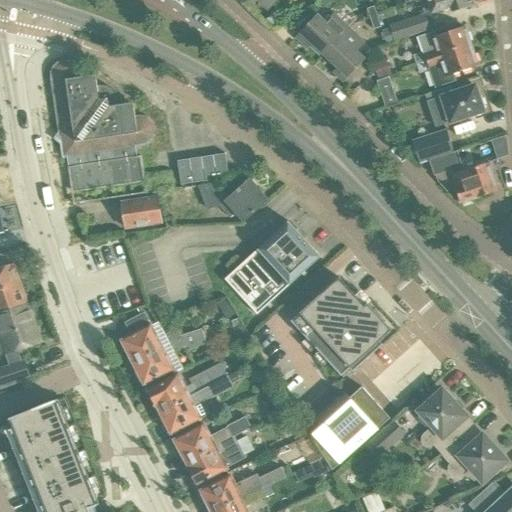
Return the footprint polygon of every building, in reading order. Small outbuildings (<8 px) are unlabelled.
[(259,0),(269,9),(277,0),(259,0)] [(407,0),(409,4),(421,0),(429,0),(433,12),(453,6),(454,10),(473,4),(471,0),(407,0)] [(367,8),(370,17),(378,15),(375,6),(367,8)] [(390,28),(382,30),(386,43),(392,41),(425,30),(432,22),(433,22),(434,21),(426,13),(426,12),(425,12),(425,13),(395,23),(389,25),(390,28)] [(324,56),(351,28),(335,13),(326,21),(319,14),(296,38),(307,49),(312,44),(324,56)] [(370,17),(374,29),(382,27),(378,15),(370,17)] [(471,45),(464,25),(436,35),(434,31),(417,37),(422,53),(414,56),(417,64),(471,45)] [(366,42),(351,28),(324,56),(336,67),(332,72),(343,83),(365,59),(357,52),(366,42)] [(471,45),(417,64),(420,73),(430,69),(436,86),(456,79),(454,73),(478,65),(471,45)] [(374,62),(378,79),(391,75),(386,59),(374,62)] [(68,62),(62,62),(54,67),(51,72),(51,82),(59,133),(53,139),(60,144),(62,158),(66,158),(70,186),(74,190),(79,192),(144,182),(141,155),(137,156),(136,148),(143,147),(148,145),(152,141),(155,137),(155,133),(155,128),(154,123),(150,119),(145,117),(140,117),(136,117),(134,110),(128,106),(123,106),(122,98),(116,99),(107,90),(98,92),(97,81),(89,76),(81,77),(80,73),(78,69),(77,66),(73,63),(68,62)] [(482,106),(480,99),(478,97),(474,87),(452,94),(450,87),(425,95),(436,127),(482,111),(481,109),(482,106)] [(381,95),(385,108),(398,103),(394,91),(381,95)] [(420,163),(429,160),(454,152),(447,129),(413,141),(420,163)] [(178,158),(182,181),(230,174),(226,150),(178,158)] [(447,191),(456,188),(460,200),(461,200),(463,205),(479,200),(477,196),(497,189),(487,162),(464,170),(457,150),(454,152),(429,160),(434,176),(436,175),(437,180),(439,182),(447,191)] [(207,209),(218,204),(230,218),(235,214),(242,222),(267,199),(249,180),(228,198),(215,183),(199,186),(207,209)] [(158,197),(122,202),(126,228),(162,223),(158,197)] [(318,258),(286,222),(222,279),(253,315),(318,258)] [(0,314),(27,305),(13,264),(0,268),(0,314)] [(365,305),(339,277),(291,321),(341,376),(351,367),(354,371),(383,344),(379,341),(386,335),(377,325),(383,320),(367,303),(365,305)] [(27,305),(0,314),(0,339),(6,355),(41,342),(27,305)] [(121,341),(132,362),(180,338),(182,337),(177,329),(166,334),(159,321),(152,325),(145,313),(126,322),(132,335),(121,341)] [(239,318),(233,321),(234,327),(241,324),(239,318)] [(180,338),(132,362),(144,384),(181,364),(174,351),(184,346),(185,351),(207,344),(202,330),(182,337),(180,338)] [(0,389),(31,378),(24,363),(0,371),(0,389)] [(208,387),(228,377),(221,363),(189,379),(192,384),(183,388),(176,376),(148,391),(156,407),(157,406),(160,411),(208,387)] [(208,387),(160,411),(171,433),(199,419),(193,408),(234,387),(228,377),(208,387)] [(361,387),(337,409),(331,402),(305,425),(311,432),(309,434),(331,471),(390,418),(374,400),(361,387)] [(433,445),(442,454),(474,425),(453,402),(455,400),(447,391),(445,393),(442,390),(419,411),(433,426),(424,434),(422,438),(422,441),(423,445),(427,447),(430,447),(433,445)] [(57,399),(7,419),(8,420),(9,423),(11,428),(44,511),(114,511),(113,510),(108,511),(96,511),(94,506),(99,504),(99,503),(98,503),(94,493),(92,488),(89,479),(88,478),(84,467),(82,463),(78,453),(78,452),(74,442),(72,437),(68,427),(67,425),(62,411),(58,402),(58,401),(58,400),(57,399)] [(277,419),(283,433),(303,423),(296,410),(277,419)] [(203,426),(175,441),(186,462),(222,443),(232,437),(234,437),(233,436),(251,426),(245,415),(228,425),(228,426),(208,437),(203,426)] [(377,458),(404,434),(393,422),(366,446),(377,458)] [(474,425),(442,454),(451,464),(449,467),(448,471),(450,474),(453,476),(457,476),(460,474),(469,467),(483,482),(494,472),(496,474),(505,466),(503,464),(506,461),(474,425)] [(222,443),(186,462),(189,468),(188,469),(196,485),(245,459),(235,438),(233,439),(232,437),(222,443)] [(310,467),(314,477),(330,471),(325,460),(310,467)] [(257,474),(233,485),(230,477),(201,490),(210,511),(212,511),(263,489),(263,488),(281,479),(286,477),(281,467),(259,477),(257,474)] [(511,511),(511,489),(504,498),(491,483),(468,504),(475,511),(511,511)] [(246,511),(244,507),(267,496),(263,489),(212,511),(246,511)] [(344,495),(330,503),(334,510),(348,503),(344,495)]
